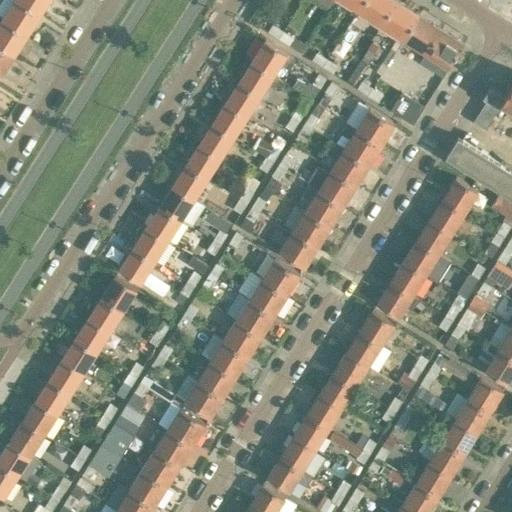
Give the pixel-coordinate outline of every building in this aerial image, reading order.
[(13,0),(2,18),(28,34),(41,14),(19,0),(13,0)] [(19,0),(41,14),(49,0),(19,0)] [(341,0),(358,11),(364,0),(341,0)] [(380,25),(396,1),(394,0),(364,0),(358,11),(380,25)] [(402,39),(418,15),(396,1),(380,25),(402,39)] [(425,53),(440,29),(418,15),(402,39),(425,53)] [(0,21),(0,44),(15,54),(28,34),(2,18),(0,21)] [(278,38),(283,30),(272,24),(267,31),(278,38)] [(440,29),(425,53),(448,68),(463,43),(440,29)] [(283,30),(278,38),(289,44),(293,37),(283,30)] [(251,61),(273,75),(287,54),(264,40),(251,61)] [(360,58),(347,79),(354,84),(368,63),(367,62),(378,45),(372,41),(361,58),(360,58)] [(15,54),(0,44),(0,73),(2,75),(15,54)] [(322,66),(327,58),(316,52),(311,59),(322,66)] [(327,58),(322,66),(333,73),(338,65),(327,58)] [(251,61),(238,82),(260,96),(273,75),(251,61)] [(311,84),(319,88),(326,77),(318,72),(311,84)] [(307,83),(297,77),(291,86),(301,92),(307,83)] [(332,96),(338,85),(331,80),(324,92),(332,96)] [(367,95),(372,87),(361,80),(357,88),(367,95)] [(225,102),(247,116),(260,96),(238,82),(225,102)] [(511,82),(503,96),(488,87),(483,96),(487,98),(499,106),(511,114),(511,82)] [(372,87),(367,95),(378,101),(382,94),(372,87)] [(401,92),(390,110),(412,124),(424,107),(401,92)] [(487,98),(483,105),(494,113),(499,106),(487,98)] [(299,120),(306,109),(298,104),(297,105),(291,101),(285,111),(291,115),(299,120)] [(225,102),(211,123),(233,137),(247,116),(225,102)] [(483,105),(478,113),(490,120),(494,113),(483,105)] [(356,128),(381,143),(394,122),(369,106),(356,128)] [(304,123),(311,128),(318,117),(311,112),(304,123)] [(490,120),(478,113),(473,120),(485,128),(490,120)] [(299,120),(291,115),(285,126),(292,130),(299,120)] [(198,144),(220,158),(233,137),(211,123),(198,144)] [(304,123),(297,134),(305,138),(311,128),(304,123)] [(381,143),(356,128),(343,148),(368,164),(381,143)] [(511,169),(457,135),(445,156),(500,190),(511,197),(511,169)] [(251,147),(265,156),(272,145),(258,136),(251,147)] [(198,144),(185,164),(207,178),(220,158),(198,144)] [(273,161),(280,150),(272,145),(265,156),(273,161)] [(330,168),(355,184),(368,164),(343,148),(330,168)] [(278,164),(286,169),(292,158),(285,153),(278,164)] [(266,171),(273,161),(265,156),(259,167),(266,171)] [(317,189),(342,204),(355,184),(330,168),(319,161),(308,179),(319,186),(317,189)] [(172,185),(194,199),(207,178),(185,164),(172,185)] [(278,164),(271,175),(279,179),(286,169),(278,164)] [(442,198),(463,212),(477,191),(455,177),(442,198)] [(234,223),(247,202),(239,197),(234,194),(233,195),(216,184),(211,192),(233,207),(231,211),(226,208),(222,216),(226,218),(234,223)] [(172,185),(159,205),(181,219),(194,199),(172,185)] [(253,191),(246,187),(239,197),(247,202),(253,191)] [(305,209),(329,225),(342,204),(317,189),(305,209)] [(511,197),(500,190),(490,205),(511,218),(511,197)] [(258,195),(252,205),(259,210),(266,200),(258,195)] [(442,198),(428,219),(450,233),(463,212),(442,198)] [(146,226),(168,240),(181,219),(159,205),(146,226)] [(252,205),(245,216),(253,221),(259,210),(252,205)] [(215,225),(221,216),(210,209),(204,218),(215,225)] [(292,229),(317,245),(329,225),(305,209),(292,229)] [(428,219),(415,240),(437,254),(450,233),(428,219)] [(504,236),(511,225),(503,220),(496,231),(504,236)] [(146,226),(132,247),(155,261),(168,240),(146,226)] [(227,233),(220,228),(213,239),(220,244),(227,233)] [(303,266),(304,265),(317,245),(292,229),(278,250),(303,266)] [(236,231),(223,252),(231,257),(243,235),(236,231)] [(497,247),(504,236),(496,231),(490,242),(497,247)] [(220,244),(213,239),(206,249),(214,254),(220,244)] [(437,254),(415,240),(402,261),(424,274),(426,271),(436,277),(443,266),(433,260),(437,254)] [(511,241),(508,240),(502,250),(510,254),(511,251),(511,241)] [(155,261),(132,247),(119,268),(141,282),(155,261)] [(223,252),(209,274),(216,278),(224,266),(225,267),(226,266),(228,268),(234,259),(231,257),(223,252)] [(187,263),(202,272),(203,273),(208,264),(192,254),(187,263)] [(261,278),(286,294),(299,273),(274,257),(261,278)] [(411,295),(424,274),(402,261),(389,281),(411,295)] [(477,279),(485,266),(477,262),(470,274),(477,279)] [(181,307),(194,285),(186,280),(171,270),(166,277),(175,283),(173,286),(178,290),(171,301),(181,307)] [(194,285),(201,274),(193,270),(186,280),(194,285)] [(483,281),(491,285),(497,275),(490,270),(483,281)] [(101,296),(123,310),(136,289),(114,274),(101,296)] [(210,287),(216,278),(209,274),(203,283),(210,287)] [(472,288),(477,279),(470,274),(464,283),(472,288)] [(248,299),(273,314),(286,294),(261,278),(248,299)] [(411,295),(389,281),(376,302),(398,316),(411,295)] [(483,281),(476,291),(484,296),(491,285),(483,281)] [(475,294),(471,301),(484,310),(489,303),(475,294)] [(87,316),(110,331),(123,310),(101,296),(87,316)] [(236,319),(260,334),(273,314),(248,299),(236,319)] [(198,307),(190,302),(184,313),(191,318),(198,307)] [(452,319),(459,308),(451,304),(445,315),(452,319)] [(371,310),(358,331),(380,345),(393,323),(371,310)] [(457,322),(465,327),(472,316),(464,312),(457,322)] [(184,313),(177,323),(185,328),(191,318),(184,313)] [(446,330),(452,319),(445,315),(438,325),(446,330)] [(87,316),(74,337),(97,351),(110,331),(87,316)] [(163,334),(169,324),(162,319),(156,329),(163,334)] [(223,339),(248,355),(260,334),(236,319),(223,339)] [(457,322),(451,333),(458,338),(465,327),(457,322)] [(511,356),(511,327),(510,327),(497,347),(511,356)] [(156,345),(163,334),(156,329),(149,340),(156,345)] [(358,331),(345,352),(367,366),(380,345),(358,331)] [(61,358),(83,372),(97,351),(74,337),(61,358)] [(210,359),(235,375),(248,355),(223,339),(210,359)] [(158,354),(165,359),(172,348),(164,343),(158,354)] [(506,383),(511,373),(511,356),(497,347),(484,369),(506,383)] [(345,352),(332,373),(354,386),(367,366),(345,352)] [(158,354),(151,364),(159,369),(165,359),(158,354)] [(420,371),(428,358),(420,354),(413,366),(420,371)] [(469,371),(441,354),(436,362),(464,379),(469,371)] [(61,358),(48,378),(70,393),(83,372),(61,358)] [(197,380),(222,395),(235,375),(210,359),(197,380)] [(137,376),(143,365),(136,361),(129,371),(137,376)] [(426,372),(434,377),(441,366),(433,362),(426,372)] [(408,389),(420,371),(413,366),(408,374),(403,371),(396,381),(408,389)] [(130,387),(137,376),(129,371),(123,382),(130,387)] [(426,372),(420,383),(427,388),(434,377),(426,372)] [(332,373),(319,393),(341,407),(354,386),(332,373)] [(152,380),(144,375),(141,381),(140,381),(126,403),(139,411),(147,398),(142,395),(152,380)] [(480,376),(467,397),(489,411),(502,390),(480,376)] [(35,399),(57,413),(70,393),(48,378),(35,399)] [(184,401),(209,416),(222,395),(197,380),(184,401)] [(449,404),(418,385),(413,393),(445,412),(449,404)] [(319,393),(306,414),(327,428),(341,407),(319,393)] [(395,411),(402,400),(394,395),(388,406),(395,411)] [(476,432),(489,411),(467,397),(454,418),(476,432)] [(35,399),(22,420),(44,434),(57,413),(35,399)] [(111,417),(117,406),(110,402),(103,412),(111,417)] [(400,414),(408,419),(414,408),(407,403),(400,414)] [(125,404),(114,422),(132,432),(142,415),(125,404)] [(389,421),(395,411),(388,406),(381,417),(389,421)] [(180,408),(166,429),(191,444),(205,424),(180,408)] [(111,417),(103,412),(96,423),(104,428),(111,417)] [(314,449),(327,428),(306,414),(293,435),(314,449)] [(400,414),(394,425),(402,429),(408,419),(400,414)] [(464,453),(476,432),(454,418),(441,439),(464,453)] [(9,441),(31,455),(44,434),(22,420),(9,441)] [(133,436),(121,428),(113,424),(101,444),(116,453),(120,456),(133,436)] [(179,465),(191,444),(166,429),(154,449),(179,465)] [(363,463),(370,452),(362,447),(334,429),(329,437),(357,455),(355,458),(363,463)] [(301,469),(302,468),(314,449),(293,435),(280,456),(301,469)] [(362,447),(370,452),(376,442),(368,437),(362,447)] [(451,474),(464,453),(441,439),(428,460),(451,474)] [(9,441),(0,454),(0,463),(18,475),(31,455),(9,441)] [(84,459),(91,448),(83,443),(77,454),(84,459)] [(101,444),(88,463),(96,468),(104,473),(116,453),(101,444)] [(375,455),(382,460),(389,450),(381,445),(375,455)] [(141,469),(166,485),(179,465),(154,449),(141,469)] [(78,469),(84,459),(77,454),(70,465),(78,469)] [(375,455),(368,466),(376,471),(382,460),(375,455)] [(301,469),(280,456),(266,477),(288,491),(295,479),(307,485),(313,474),(302,468),(301,469)] [(438,494),(451,474),(428,460),(416,481),(438,494)] [(18,475),(0,463),(0,493),(4,497),(18,475)] [(88,463),(82,474),(89,478),(96,468),(88,463)] [(335,490),(344,495),(357,474),(343,465),(337,476),(342,480),(335,490)] [(153,505),(166,485),(141,469),(128,489),(153,505)] [(62,476),(55,472),(50,479),(57,483),(62,476)] [(419,511),(427,511),(438,494),(416,481),(403,501),(419,511)] [(248,505),(258,511),(274,511),(283,498),(262,484),(248,505)] [(51,495),(58,500),(65,489),(57,485),(51,495)] [(349,497),(357,502),(363,491),(356,487),(349,497)] [(116,509),(121,511),(149,511),(153,505),(128,489),(116,509)] [(317,505),(327,511),(333,511),(344,495),(335,490),(330,498),(324,494),(317,505)] [(63,503),(71,508),(77,498),(70,493),(63,503)] [(58,500),(51,495),(44,505),(52,510),(58,500)] [(349,497),(342,508),(348,511),(350,511),(357,502),(349,497)] [(419,511),(403,501),(396,511),(419,511)] [(71,508),(63,503),(57,511),(76,511),(77,511),(71,508)]
